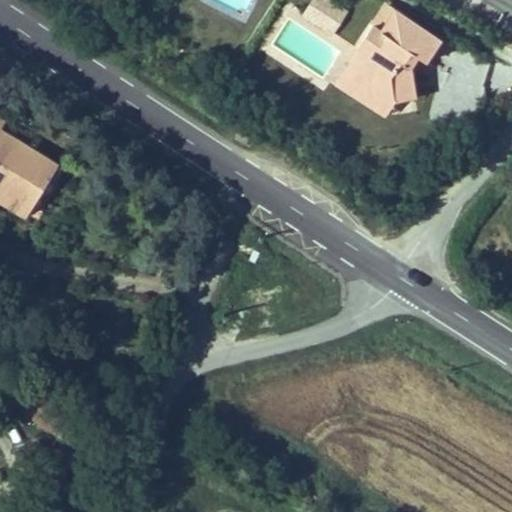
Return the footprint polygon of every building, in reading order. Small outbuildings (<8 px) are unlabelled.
[(332,36),(348,11),(330,0),(312,0),(301,17),(332,36)] [(396,13),(387,8),(374,28),(383,33),(396,13)] [(440,42),(396,13),(383,33),(374,28),(358,52),(371,60),(349,93),(372,108),(417,99),(411,68),(406,64),(413,54),(418,58),(426,63),(440,42)] [(371,60),(358,52),(337,85),(349,93),(371,60)] [(418,58),(413,54),(406,64),(411,68),(418,58)] [(0,181),(35,203),(57,166),(0,131),(0,181)] [(35,203),(0,181),(0,206),(24,221),(35,203)] [(92,415),(18,372),(3,396),(27,410),(24,415),(56,434),(65,418),(84,429),(92,415)]
